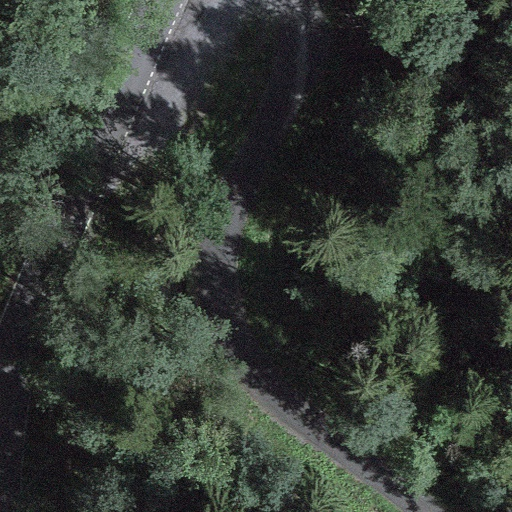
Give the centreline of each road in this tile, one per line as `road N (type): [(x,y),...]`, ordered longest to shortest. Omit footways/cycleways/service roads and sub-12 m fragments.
road 1 (residential): [(422,511),(259,367),(231,320),(219,270),(225,227),(303,73),(309,39),(300,0)]
road 2 (tertiary): [(0,421),(24,334),(160,0)]
